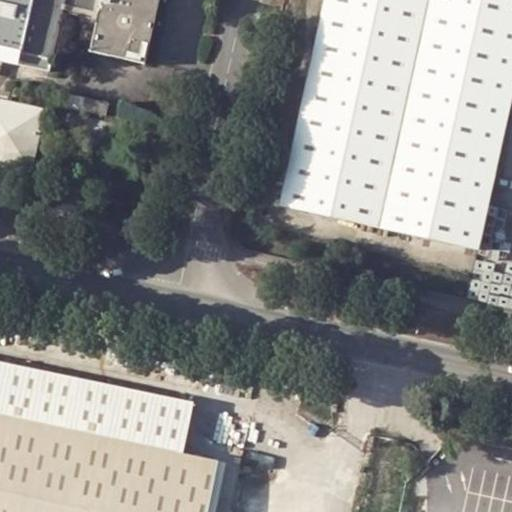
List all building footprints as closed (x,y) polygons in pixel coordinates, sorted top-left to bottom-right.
[(59,20),(63,0),(0,0),(0,68),(46,79),(59,20)] [(103,1),(98,0),(63,0),(59,20),(96,29),(103,1)] [(102,0),(103,1),(96,29),(87,66),(143,81),(165,0),(102,0)] [(340,211),(393,224),(443,0),(321,0),(277,197),(314,205),(340,211)] [(437,234),(450,237),(503,0),(443,0),(393,224),(411,228),(437,234)] [(511,0),(503,0),(450,237),(479,244),(511,94),(511,0)] [(54,93),(52,104),(111,117),(114,106),(54,93)] [(0,98),(0,159),(34,167),(47,109),(0,98)] [(208,511),(220,460),(183,453),(194,402),(0,361),(0,511),(208,511)]
